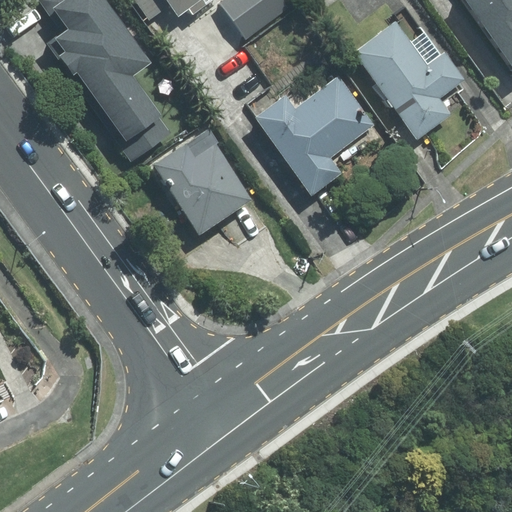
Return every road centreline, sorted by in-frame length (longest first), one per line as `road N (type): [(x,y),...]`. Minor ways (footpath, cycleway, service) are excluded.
road 1 (tertiary): [(202,401),(0,125)]
road 2 (secondary): [(202,401),(312,325),(383,305)]
road 3 (secondary): [(291,402),(137,511)]
road 4 (secondary): [(66,511),(80,486),(202,401)]
road 5 (secondary): [(511,226),(383,305)]
road 6 (secondary): [(202,401),(186,447),(119,511)]
road 7 (secondary): [(383,305),(339,364),(291,402)]
